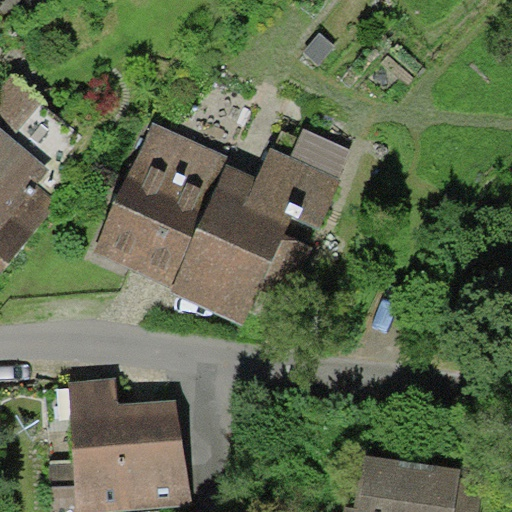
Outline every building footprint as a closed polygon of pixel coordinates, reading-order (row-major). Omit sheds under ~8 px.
[(0,273),(66,197),(4,144),(38,105),(7,79),(0,87),(0,273)] [(146,129),(89,250),(174,289),(225,172),(225,165),(146,129)] [(254,185),(225,172),(174,289),(169,301),(239,331),(287,222),(320,237),(344,181),(270,149),(254,185)] [(123,375),(69,381),(78,511),(93,511),(193,505),(185,389),(124,394),(123,375)] [(462,456),(377,442),(364,511),(482,511),(487,482),(459,477),(462,456)]
